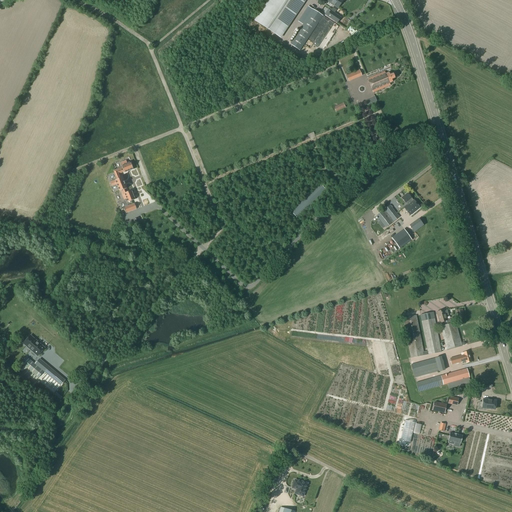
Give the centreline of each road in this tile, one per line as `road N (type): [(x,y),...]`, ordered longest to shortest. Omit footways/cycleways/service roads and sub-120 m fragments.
road 1 (secondary): [(511,378),(395,1)]
road 2 (track): [(202,248),(50,415)]
road 3 (track): [(104,356),(104,372),(10,511)]
road 4 (track): [(239,112),(221,83),(232,36),(219,0)]
road 5 (track): [(324,170),(275,196),(212,206)]
